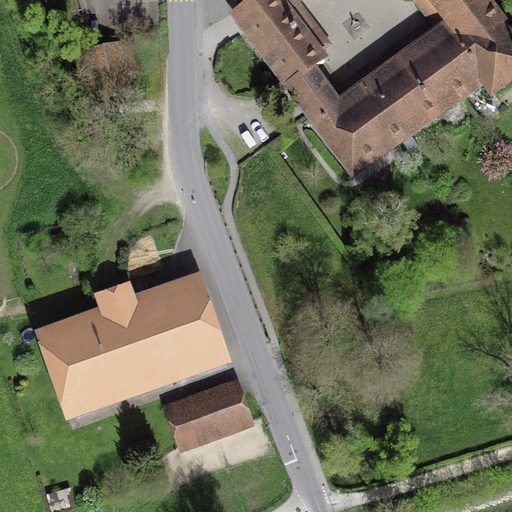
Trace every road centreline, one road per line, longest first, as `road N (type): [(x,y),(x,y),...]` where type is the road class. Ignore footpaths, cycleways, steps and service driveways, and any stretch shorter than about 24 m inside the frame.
road 1 (tertiary): [(319,511),(198,193),(187,147),(178,0)]
road 2 (track): [(511,451),(299,511)]
